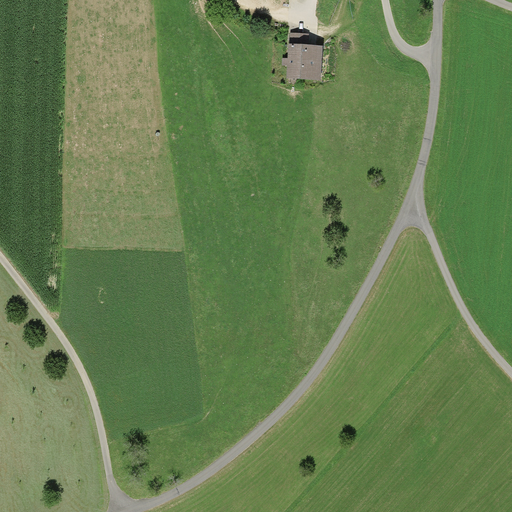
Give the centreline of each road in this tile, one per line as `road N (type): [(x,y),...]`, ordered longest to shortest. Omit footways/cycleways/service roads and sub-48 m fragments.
road 1 (unclassified): [(128,511),(224,460),(287,403),(338,335),(412,201)]
road 2 (track): [(119,511),(82,375),(0,259)]
road 3 (unclassified): [(412,201),(429,124),(437,0)]
road 4 (unclassified): [(412,201),(450,286),(511,372)]
